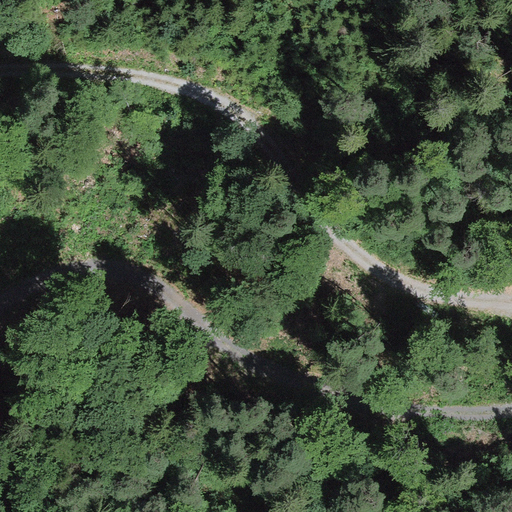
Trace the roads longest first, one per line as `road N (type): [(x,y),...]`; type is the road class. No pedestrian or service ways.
road 1 (track): [(0,73),(85,72),(202,96),(243,121),(317,216),(381,271),(434,294),(511,298)]
road 2 (track): [(511,415),(405,410),(310,387),(229,348),(173,299),(115,275),(49,278),(0,304)]
